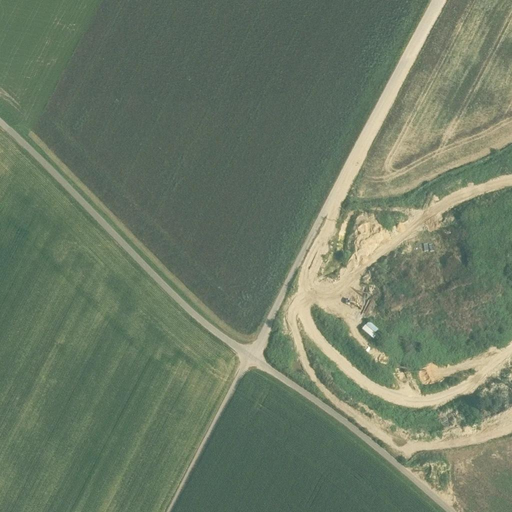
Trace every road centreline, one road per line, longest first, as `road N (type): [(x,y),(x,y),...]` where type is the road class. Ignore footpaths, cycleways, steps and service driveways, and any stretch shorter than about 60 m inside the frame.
road 1 (track): [(249,356),(438,0)]
road 2 (track): [(249,356),(216,334),(0,124)]
road 3 (track): [(451,511),(249,356)]
road 4 (track): [(168,511),(249,356)]
